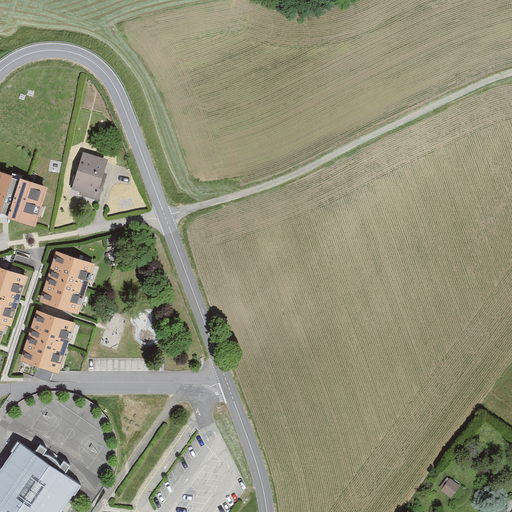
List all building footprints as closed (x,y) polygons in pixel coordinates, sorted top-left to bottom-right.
[(0,153),(0,223),(16,230),(39,167),(0,153)] [(109,162),(81,154),(69,192),(97,200),(109,162)] [(94,264),(58,253),(42,303),(78,314),(94,264)] [(26,276),(0,267),(0,323),(5,325),(9,326),(26,276)] [(74,324),(39,313),(24,362),(58,373),(74,324)] [(34,450),(18,439),(11,449),(12,450),(0,467),(0,511),(68,511),(70,511),(63,507),(74,492),(76,494),(84,483),(66,471),(71,463),(40,442),(34,450)] [(451,480),(444,490),(451,495),(458,485),(451,480)]
